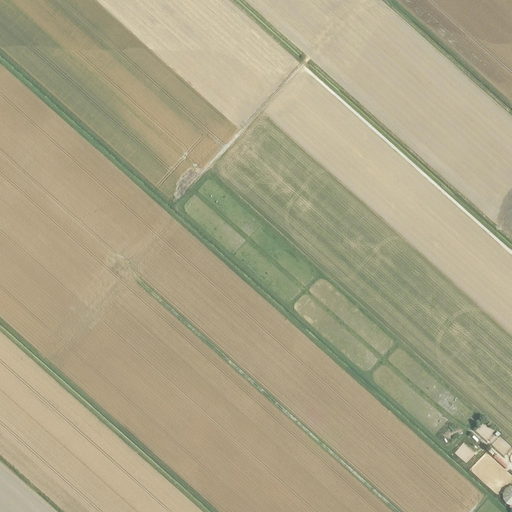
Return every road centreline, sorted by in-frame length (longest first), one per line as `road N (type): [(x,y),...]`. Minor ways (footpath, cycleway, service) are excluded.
road 1 (track): [(31,188),(396,511)]
road 2 (track): [(511,252),(302,66),(217,157)]
